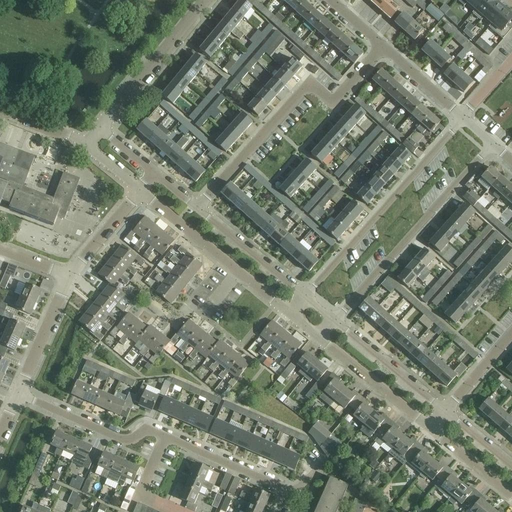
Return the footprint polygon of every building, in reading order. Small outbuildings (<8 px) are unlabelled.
[(240,0),(233,10),(244,19),(252,8),(242,0),(240,0)] [(254,0),(251,4),(260,13),(264,8),(254,0)] [(278,10),(283,5),(279,0),(278,0),(273,5),(278,10)] [(289,0),(286,4),(296,13),(305,3),(301,0),(289,0)] [(380,11),(389,1),(388,0),(371,0),(370,2),(380,11)] [(423,12),(427,8),(418,0),(412,0),(408,5),(413,9),(416,6),(423,12)] [(457,0),(457,1),(464,7),(466,5),(474,12),(484,0),(457,0)] [(493,0),(484,0),(474,12),(472,14),(481,21),(483,20),(482,19),(496,3),(497,3),(493,0)] [(390,20),(399,10),(389,1),(380,11),(390,20)] [(305,3),(296,13),(305,21),(314,11),(305,3)] [(497,3),(496,3),(482,19),(483,20),(490,26),(504,10),(497,3)] [(432,4),(426,11),(430,15),(436,8),(432,4)] [(445,5),(439,10),(445,15),(450,9),(445,5)] [(264,8),(260,13),(270,21),(274,17),(264,8)] [(225,20),(236,29),(244,19),(233,10),(225,20)] [(511,19),(511,16),(504,10),(490,26),(488,28),(502,40),(511,31),(506,26),(511,19)] [(305,21),(315,30),(324,20),(314,11),(305,21)] [(395,24),(404,33),(413,23),(404,14),(395,24)] [(274,17),(270,21),(280,30),(284,26),(274,17)] [(244,36),(243,35),(236,29),(225,20),(216,30),(227,39),(232,34),(240,41),(243,36),(244,36)] [(324,20),(315,30),(325,39),(334,29),(324,20)] [(438,25),(442,29),(452,38),(455,34),(441,21),(438,25)] [(414,41),(421,34),(423,31),(413,23),(404,33),(414,41)] [(269,24),(262,33),(266,37),(274,28),(269,24)] [(284,26),(280,30),(290,39),(293,34),(284,26)] [(334,29),(325,39),(334,47),(343,37),(334,29)] [(208,40),(219,49),(227,39),(216,30),(208,40)] [(243,35),(244,36),(243,36),(253,44),(257,48),(266,37),(262,33),(261,34),(258,31),(252,38),(246,33),(243,35)] [(297,31),(293,34),(298,39),(302,35),(297,31)] [(266,43),(270,47),(280,35),(276,32),(266,43)] [(293,34),(290,39),(299,47),(303,43),(298,39),(293,34)] [(461,47),(465,43),(455,34),(452,38),(461,47)] [(343,37),(334,47),(344,56),(353,46),(343,37)] [(219,49),(208,40),(200,50),(211,59),(219,49)] [(421,52),(431,61),(440,51),(430,42),(421,52)] [(256,55),(260,58),(270,47),(266,43),(256,55)] [(303,43),(299,47),(309,56),(313,52),(303,43)] [(245,53),(249,57),(257,48),(253,44),(245,53)] [(475,61),(479,56),(467,45),(456,57),(461,61),(468,54),(475,61)] [(487,45),(482,50),(489,56),(494,51),(487,45)] [(344,56),(347,58),(354,65),(363,55),(353,46),(344,56)] [(300,61),(304,57),(294,47),(290,51),(300,61)] [(441,69),(450,59),(440,51),(431,61),(441,69)] [(313,52),(309,56),(319,65),(323,60),(313,52)] [(249,57),(245,53),(237,63),(241,67),(249,57)] [(187,66),(197,74),(206,64),(195,55),(187,66)] [(246,66),(251,70),(260,58),(256,55),(246,66)] [(479,56),(475,61),(483,68),(473,78),(478,83),(492,68),(479,56)] [(282,69),(293,78),(302,68),(291,59),(282,69)] [(323,60),(319,65),(328,73),(332,69),(323,60)] [(241,67),(237,63),(228,74),(232,77),(241,67)] [(189,84),(197,74),(187,66),(178,76),(189,84)] [(237,77),(245,84),(252,76),(248,73),(251,70),(246,66),(237,77)] [(444,76),(454,85),(462,75),(452,66),(444,76)] [(314,67),(310,71),(315,75),(319,71),(314,67)] [(274,78),(284,88),(293,78),(282,69),(274,78)] [(342,78),(335,71),(332,69),(328,73),(339,82),(342,78)] [(381,71),(372,81),(382,90),(391,80),(381,71)] [(462,75),(454,85),(464,93),(472,84),(462,75)] [(181,94),(189,84),(178,76),(170,86),(181,94)] [(245,84),(237,77),(227,89),(231,92),(239,83),(243,86),(245,84)] [(265,88),(276,97),(284,88),(274,78),(265,88)] [(215,89),(219,92),(227,82),(223,79),(215,89)] [(401,88),(391,80),(382,90),(392,98),(401,88)] [(181,94),(170,86),(162,96),(169,102),(172,105),(181,94)] [(257,98),(267,107),(276,97),(265,88),(260,94),(258,91),(254,95),(257,98)] [(410,97),(401,88),(392,98),(402,107),(410,97)] [(206,98),(210,102),(219,92),(215,89),(206,98)] [(354,101),(362,108),(364,110),(368,106),(366,103),(369,99),(362,93),(354,101)] [(212,106),(216,109),(225,99),(221,95),(212,106)] [(420,106),(410,97),(402,107),(411,116),(420,106)] [(198,108),(202,112),(210,102),(206,98),(198,108)] [(267,107),(257,98),(248,108),(258,117),(267,107)] [(308,99),(303,105),(302,105),(294,114),(307,126),(323,108),(317,103),(315,105),(308,99)] [(159,105),(167,112),(169,114),(173,110),(163,101),(159,105)] [(371,103),(368,106),(364,110),(374,119),(377,114),(375,112),(377,109),(371,103)] [(222,115),(216,109),(212,106),(204,115),(208,119),(210,116),(216,122),(222,115)] [(355,106),(346,116),(356,125),(365,115),(355,106)] [(430,114),(420,106),(411,116),(421,124),(430,114)] [(202,112),(198,108),(189,118),(193,122),(202,112)] [(179,123),(183,119),(173,110),(169,114),(179,123)] [(233,124),(243,133),(252,123),(242,114),(233,124)] [(377,114),(374,119),(383,128),(387,123),(377,114)] [(430,114),(421,124),(416,130),(422,135),(427,129),(431,133),(439,124),(440,123),(430,114)] [(208,119),(204,115),(195,125),(199,129),(208,119)] [(337,125),(348,135),(356,125),(346,116),(337,125)] [(189,132),(193,127),(183,119),(179,123),(189,132)] [(137,131),(147,140),(156,129),(146,120),(137,131)] [(387,123),(383,128),(393,136),(397,132),(387,123)] [(235,143),(243,133),(233,124),(224,134),(235,143)] [(439,124),(431,133),(433,135),(438,129),(441,132),(444,129),(439,124)] [(339,144),(348,135),(337,125),(329,135),(339,144)] [(369,136),(373,140),(382,130),(378,126),(369,136)] [(198,140),(202,136),(193,127),(189,132),(198,140)] [(156,148),(166,138),(156,129),(147,140),(156,148)] [(375,143),(379,146),(388,136),(384,132),(375,143)] [(397,132),(393,136),(402,145),(406,140),(397,132)] [(215,144),(218,146),(226,153),(235,143),(224,134),(215,144)] [(329,135),(320,145),(330,154),(339,144),(329,135)] [(208,149),(212,144),(202,136),(198,140),(208,149)] [(360,146),(364,150),(373,140),(369,136),(360,146)] [(156,148),(166,157),(175,146),(166,138),(156,148)] [(183,138),(175,146),(166,157),(176,166),(185,155),(180,151),(188,142),(183,138)] [(405,147),(413,154),(418,147),(408,138),(406,140),(402,145),(405,147)] [(379,146),(375,143),(366,152),(371,156),(373,153),(377,157),(383,150),(379,146)] [(0,205),(1,202),(11,205),(9,209),(24,215),(54,226),(57,217),(64,220),(67,212),(69,213),(71,209),(69,208),(66,207),(77,179),(79,180),(80,180),(63,174),(53,200),(23,188),(29,172),(35,157),(20,152),(0,144),(0,205)] [(208,149),(211,151),(207,155),(213,161),(217,157),(218,158),(222,154),(212,144),(208,149)] [(311,155),(321,164),(330,154),(320,145),(311,155)] [(351,156),(356,160),(364,150),(360,146),(351,156)] [(400,147),(392,157),(402,166),(411,156),(400,147)] [(371,156),(366,152),(358,162),(362,165),(371,156)] [(185,155),(176,166),(185,174),(195,164),(185,155)] [(343,165),(347,169),(356,160),(351,156),(343,165)] [(392,157),(383,167),(393,176),(402,166),(392,157)] [(297,170),(308,180),(317,170),(306,160),(297,170)] [(358,162),(349,171),(353,175),(362,165),(358,162)] [(195,183),(205,173),(195,164),(185,174),(195,183)] [(243,169),(251,176),(253,178),(257,174),(247,165),(243,169)] [(334,175),(338,179),(347,169),(343,165),(334,175)] [(370,173),(374,177),(385,186),(393,176),(383,167),(379,172),(374,168),(370,173)] [(488,191),(491,187),(500,177),(490,168),(481,178),(487,183),(483,186),(488,191)] [(299,189),(308,180),(297,170),(288,180),(299,189)] [(344,185),(353,175),(349,171),(340,181),(344,185)] [(263,187),(267,183),(257,174),(253,178),(263,187)] [(374,177),(366,186),(376,196),(385,186),(374,177)] [(491,187),(496,191),(492,195),(498,200),(501,196),(510,186),(500,177),(491,187)] [(290,199),(299,189),(288,180),(279,190),(290,199)] [(333,185),(329,181),(320,191),(324,195),(333,185)] [(273,196),(276,191),(267,183),(263,187),(273,196)] [(221,194),(231,203),(240,193),(230,184),(221,194)] [(367,206),(376,196),(366,186),(357,196),(367,206)] [(511,187),(510,186),(501,196),(511,204),(511,203),(511,187)] [(339,191),(339,190),(335,187),(326,196),(330,200),(331,200),(336,204),(344,195),(339,191)] [(306,195),(312,200),(311,200),(316,204),(324,195),(320,191),(317,193),(312,188),(306,195)] [(282,204),(286,200),(276,191),(273,196),(282,204)] [(463,198),(473,207),(477,203),(480,200),(470,191),(463,198)] [(231,203),(240,212),(250,201),(240,193),(231,203)] [(330,200),(326,196),(317,206),(322,210),(330,200)] [(292,213),(296,209),(286,200),(282,204),(292,213)] [(302,210),(307,214),(316,204),(311,200),(302,210)] [(250,201),(240,212),(250,221),(260,210),(250,201)] [(363,211),(356,205),(353,202),(344,212),(354,221),(363,211)] [(477,203),(473,207),(483,216),(487,212),(477,203)] [(456,214),(466,224),(475,214),(464,204),(456,214)] [(313,219),(316,216),(320,219),(325,213),(322,210),(317,206),(309,216),(313,219)] [(491,207),(487,212),(483,216),(493,225),(497,220),(500,216),(491,207)] [(302,221),(305,217),(296,209),(292,213),(302,221)] [(250,221),(260,229),(269,219),(260,210),(250,221)] [(346,231),(354,221),(344,212),(339,217),(333,211),(329,216),(335,222),(346,231)] [(447,224),(457,233),(466,224),(456,214),(447,224)] [(311,230),(315,226),(305,217),(302,221),(311,230)] [(134,235),(141,240),(142,241),(155,226),(145,218),(135,229),(134,228),(126,239),(130,242),(133,238),(132,237),(134,235)] [(269,219),(260,229),(269,238),(279,227),(269,219)] [(497,220),(493,225),(502,233),(506,229),(497,220)] [(279,247),(289,236),(284,232),(289,225),(285,221),(279,227),(269,238),(279,247)] [(337,241),(346,231),(335,222),(326,232),(337,241)] [(447,224),(438,233),(449,243),(457,233),(447,224)] [(479,235),(484,239),(492,229),(488,225),(479,235)] [(144,242),(150,247),(152,249),(164,233),(155,226),(142,241),(141,240),(135,246),(139,250),(143,246),(142,245),(144,242)] [(321,239),(325,234),(315,226),(311,230),(321,239)] [(511,233),(506,229),(502,233),(511,241),(511,233)] [(486,242),(490,246),(495,241),(500,245),(504,240),(495,232),(486,242)] [(161,257),(174,241),(164,233),(152,249),(150,247),(144,254),(149,258),(152,254),(151,253),(153,250),(161,257)] [(429,243),(437,250),(440,253),(449,243),(438,233),(429,243)] [(331,248),(335,243),(325,234),(321,239),(331,248)] [(471,245),(475,249),(484,239),(479,235),(471,245)] [(289,236),(279,247),(289,255),(298,245),(289,236)] [(477,252),(481,256),(490,246),(486,242),(477,252)] [(510,264),(511,261),(511,246),(509,244),(500,254),(510,264)] [(299,264),(308,253),(298,245),(289,255),(299,264)] [(462,255),(466,259),(475,249),(471,245),(462,255)] [(136,258),(130,252),(122,246),(114,256),(129,268),(130,266),(135,260),(138,263),(137,264),(141,267),(145,263),(137,256),(136,258)] [(179,264),(194,276),(202,266),(190,257),(191,256),(181,247),(177,251),(182,255),(182,254),(185,257),(180,263),(179,264)] [(415,260),(426,269),(435,260),(424,250),(415,260)] [(468,262),(472,266),(481,256),(477,252),(468,262)] [(309,273),(318,262),(308,253),(299,264),(309,273)] [(500,254),(491,265),(501,274),(510,264),(500,254)] [(466,259),(462,255),(453,265),(458,269),(466,259)] [(114,256),(106,265),(121,277),(122,276),(127,270),(130,272),(129,273),(134,277),(137,272),(130,266),(129,268),(114,256)] [(186,286),(194,276),(179,264),(180,263),(173,257),(172,258),(170,261),(174,264),(174,263),(178,266),(173,272),(171,274),(186,286)] [(406,269),(417,279),(426,269),(415,260),(406,269)] [(459,272),(463,276),(472,266),(468,262),(459,272)] [(164,283),(179,295),(186,286),(171,274),(173,272),(161,263),(158,267),(166,274),(167,273),(170,275),(165,281),(164,283)] [(9,265),(0,285),(0,287),(5,290),(11,277),(14,278),(18,268),(9,265)] [(98,275),(110,284),(113,287),(113,286),(119,279),(123,282),(122,283),(126,286),(130,282),(122,276),(121,277),(106,265),(98,275)] [(482,275),(492,284),(501,274),(491,265),(482,275)] [(397,279),(405,286),(408,289),(417,279),(406,269),(397,279)] [(439,281),(443,285),(452,275),(448,271),(439,281)] [(450,282),(454,286),(463,276),(459,272),(450,282)] [(164,283),(165,281),(158,275),(154,280),(158,283),(159,282),(162,285),(156,293),(171,305),(179,295),(164,283)] [(482,275),(473,285),(483,294),(492,284),(482,275)] [(385,280),(392,287),(395,289),(398,285),(388,276),(385,280)] [(443,285),(439,281),(430,291),(434,294),(443,285)] [(441,293),(445,297),(454,286),(450,282),(441,293)] [(123,313),(127,309),(122,305),(122,306),(118,304),(125,296),(113,286),(113,287),(110,284),(101,295),(116,307),(123,313)] [(22,294),(21,297),(35,304),(41,292),(26,285),(26,286),(24,291),(22,294)] [(404,298),(408,293),(398,285),(395,289),(404,298)] [(473,285),(463,295),(474,304),(483,294),(473,285)] [(434,294),(430,291),(421,301),(425,304),(434,294)] [(414,306),(418,302),(408,293),(404,298),(414,306)] [(445,297),(441,293),(431,303),(436,307),(445,297)] [(115,322),(119,318),(115,315),(114,316),(111,313),(116,307),(101,295),(94,304),(108,316),(115,322)] [(454,305),(465,314),(474,304),(463,295),(454,305)] [(21,297),(16,310),(30,316),(35,304),(21,297)] [(378,308),(376,305),(368,299),(359,309),(369,318),(378,308)] [(424,315),(428,311),(418,302),(414,306),(424,315)] [(108,331),(111,327),(107,324),(106,325),(103,322),(108,316),(94,304),(86,313),(101,325),(108,331)] [(465,314),(454,305),(445,315),(455,325),(465,314)] [(369,318),(379,327),(388,316),(378,308),(369,318)] [(14,316),(4,311),(0,309),(0,316),(4,319),(2,324),(8,327),(5,333),(20,340),(25,327),(11,321),(14,316)] [(433,324),(437,319),(428,311),(424,315),(433,324)] [(96,331),(101,325),(86,313),(79,322),(87,329),(90,332),(100,341),(104,336),(99,333),(99,334),(96,331)] [(126,336),(138,322),(129,314),(117,328),(115,327),(109,335),(113,338),(117,333),(116,333),(118,330),(125,335),(126,336)] [(388,316),(379,327),(388,335),(398,325),(388,316)] [(438,336),(442,332),(443,332),(447,328),(443,324),(437,319),(433,324),(437,327),(433,332),(438,336)] [(179,337),(185,343),(186,344),(198,329),(189,321),(177,335),(176,334),(170,342),(174,346),(177,341),(176,340),(179,337)] [(138,342),(148,329),(138,322),(126,336),(125,335),(119,342),(123,346),(126,341),(128,337),(136,344),(138,342)] [(258,354),(261,356),(282,330),(272,322),(260,336),(268,343),(266,346),(265,345),(258,354)] [(398,325),(388,335),(398,344),(407,333),(398,325)] [(149,350),(161,335),(150,326),(148,329),(138,342),(146,348),(143,351),(142,350),(139,354),(143,357),(149,350)] [(453,341),(457,336),(447,328),(443,332),(453,341)] [(188,345),(194,350),(196,351),(208,336),(198,329),(186,344),(185,343),(179,350),(183,353),(187,348),(186,348),(188,345)] [(271,357),(273,359),(291,337),(282,330),(261,356),(262,357),(272,346),(278,350),(275,354),(274,353),(271,357)] [(0,345),(14,352),(20,340),(5,333),(2,340),(0,338),(0,345)] [(398,344),(408,353),(417,342),(407,333),(398,344)] [(158,356),(163,350),(168,344),(170,342),(161,335),(149,350),(155,355),(153,358),(152,357),(148,362),(153,365),(159,357),(158,356)] [(198,352),(206,358),(206,359),(208,356),(217,344),(208,336),(196,351),(194,350),(189,357),(193,361),(196,356),(195,356),(198,352)] [(462,350),(466,345),(457,336),(453,341),(462,350)] [(285,369),(284,368),(290,360),(289,359),(301,345),(291,337),(273,359),(275,360),(281,354),(287,359),(285,361),(284,361),(281,365),(278,368),(277,367),(273,372),(278,377),(285,369)] [(220,341),(217,344),(208,356),(215,362),(213,365),(212,364),(209,368),(213,372),(219,365),(218,364),(230,350),(220,341)] [(168,344),(163,350),(167,353),(172,347),(174,346),(170,342),(168,344)] [(417,342),(408,353),(417,361),(427,351),(417,342)] [(474,360),(478,356),(466,345),(462,350),(474,360)] [(218,364),(219,365),(225,370),(223,373),(222,372),(219,376),(223,380),(229,372),(228,372),(240,357),(230,350),(218,364)] [(417,361),(427,370),(436,359),(427,351),(417,361)] [(178,353),(173,358),(177,361),(179,363),(180,364),(184,358),(178,353)] [(298,373),(304,377),(317,362),(307,354),(297,366),(301,369),(298,373)] [(249,365),(240,357),(228,372),(229,372),(235,378),(232,381),(231,380),(228,384),(232,387),(240,377),(239,376),(249,365)] [(9,363),(0,359),(0,373),(4,376),(9,363)] [(269,359),(264,365),(268,369),(273,363),(269,359)] [(427,370),(437,379),(446,368),(436,359),(427,370)] [(84,366),(93,370),(96,371),(99,366),(87,361),(84,366)] [(318,382),(321,378),(327,370),(317,362),(304,377),(310,382),(313,378),(318,382)] [(285,380),(295,368),(290,364),(280,376),(285,380)] [(458,379),(467,369),(461,364),(452,374),(446,368),(437,379),(447,387),(456,377),(458,379)] [(99,366),(96,371),(108,376),(110,371),(99,366)] [(110,371),(108,376),(120,382),(122,376),(110,371)] [(334,401),(344,389),(338,383),(341,380),(332,373),(323,385),(327,389),(324,393),(334,401)] [(122,376),(120,382),(132,387),(134,382),(122,376)] [(182,390),(184,384),(172,379),(170,383),(170,384),(182,390)] [(501,384),(509,391),(511,393),(511,392),(511,385),(505,380),(501,384)] [(170,384),(170,383),(165,381),(158,396),(164,398),(170,384)] [(77,382),(71,395),(84,401),(89,388),(77,382)] [(184,384),(182,390),(194,395),(196,389),(184,384)] [(310,400),(320,388),(315,384),(305,396),(310,400)] [(95,406),(101,393),(89,388),(84,401),(95,406)] [(196,389),(194,395),(206,400),(208,394),(196,389)] [(348,406),(352,409),(362,398),(353,391),(351,394),(344,389),(334,401),(344,409),(348,406)] [(152,412),(158,398),(145,392),(140,390),(134,403),(140,405),(139,407),(152,412)] [(289,403),(293,396),(282,390),(278,397),(289,403)] [(116,392),(113,398),(107,411),(120,417),(122,412),(126,413),(127,409),(131,410),(137,397),(129,394),(127,397),(116,392)] [(95,406),(107,411),(113,398),(101,393),(95,406)] [(208,394),(206,400),(218,405),(220,400),(208,394)] [(353,416),(363,425),(374,413),(367,407),(370,404),(362,398),(352,409),(356,413),(353,416)] [(164,399),(163,402),(159,412),(171,417),(176,404),(164,399)] [(479,410),(489,419),(498,408),(488,400),(479,410)] [(234,412),(236,407),(224,401),(222,407),(234,412)] [(176,404),(171,417),(183,422),(188,409),(176,404)] [(236,407),(234,412),(246,417),(248,412),(236,407)] [(489,419),(499,428),(508,417),(498,408),(489,419)] [(183,422),(195,427),(200,415),(188,409),(183,422)] [(248,412),(246,417),(258,422),(260,417),(248,412)] [(369,439),(374,433),(377,429),(381,433),(391,421),(382,415),(380,418),(374,413),(363,425),(364,426),(360,431),(369,439)] [(195,427),(207,433),(212,420),(200,415),(195,427)] [(260,417),(258,422),(270,428),(272,422),(260,417)] [(511,420),(508,417),(499,428),(508,436),(511,432),(511,420)] [(210,434),(222,440),(228,427),(216,421),(210,434)] [(382,445),(387,444),(393,449),(403,436),(397,431),(399,428),(391,421),(381,433),(374,442),(380,447),(382,445)] [(272,422),(270,428),(282,433),(284,427),(272,422)] [(313,427),(308,433),(308,434),(311,436),(319,448),(327,438),(330,435),(316,423),(313,427)] [(222,440),(234,445),(240,432),(228,427),(222,440)] [(284,427),(282,433),(294,438),(296,433),(284,427)] [(51,446),(57,449),(54,454),(60,457),(62,451),(68,437),(57,432),(51,446)] [(240,432),(234,445),(246,450),(252,437),(240,432)] [(294,438),(306,443),(308,438),(296,433),(294,438)] [(403,436),(393,449),(389,454),(403,466),(405,463),(420,445),(412,439),(409,442),(403,436)] [(68,437),(62,451),(74,456),(80,443),(68,437)] [(252,437),(246,450),(258,455),(264,442),(252,437)] [(258,455),(270,460),(276,447),(264,442),(258,455)] [(80,443),(74,456),(71,462),(88,470),(93,459),(88,457),(92,448),(80,443)] [(405,463),(420,475),(432,460),(426,455),(428,452),(420,445),(405,463)] [(282,466),(287,453),(276,447),(270,460),(282,466)] [(98,467),(104,470),(101,477),(106,479),(116,458),(104,453),(98,467)] [(294,471),(300,458),(287,453),(282,466),(294,471)] [(42,454),(33,473),(39,475),(47,456),(42,454)] [(106,479),(117,484),(118,484),(127,463),(116,458),(106,479)] [(424,480),(427,477),(432,481),(435,477),(440,481),(449,469),(441,462),(438,466),(432,460),(420,475),(419,476),(424,480)] [(123,486),(126,479),(133,482),(139,469),(127,463),(118,484),(123,486)] [(190,476),(204,482),(209,470),(195,464),(190,476)] [(449,500),(461,484),(455,479),(458,476),(449,469),(440,481),(434,488),(449,500)] [(375,472),(369,479),(375,484),(381,477),(375,472)] [(28,484),(34,487),(39,489),(44,478),(38,476),(39,475),(33,473),(28,484)] [(225,492),(227,485),(231,476),(226,474),(219,489),(225,492)] [(190,476),(185,488),(198,494),(201,487),(211,492),(213,486),(204,482),(190,476)] [(72,479),(69,487),(71,488),(73,488),(78,490),(79,491),(84,479),(77,477),(76,481),(72,479)] [(234,495),(236,489),(240,480),(235,478),(228,493),(234,495)] [(330,478),(323,493),(314,511),(333,511),(345,485),(330,478)] [(87,494),(92,483),(86,480),(81,492),(87,494)] [(58,492),(60,487),(54,484),(51,489),(58,492)] [(465,501),(469,504),(478,493),(470,486),(468,489),(461,484),(449,500),(447,501),(453,506),(457,502),(461,505),(465,501)] [(180,499),(188,503),(185,509),(191,511),(194,511),(196,507),(194,505),(198,494),(185,488),(180,499)] [(120,509),(126,511),(135,491),(129,489),(120,509)] [(239,498),(250,503),(264,508),(269,497),(255,491),(253,497),(242,492),(239,498)] [(67,503),(73,506),(78,494),(72,492),(67,503)] [(487,500),(478,493),(469,504),(473,508),(470,511),(487,511),(491,508),(484,503),(487,500)] [(77,511),(80,503),(83,497),(78,494),(73,506),(72,508),(77,511)] [(217,494),(214,501),(220,503),(223,497),(217,494)] [(109,504),(111,499),(105,496),(103,501),(109,504)] [(226,498),(223,505),(228,507),(231,500),(226,498)] [(352,506),(363,511),(366,505),(355,500),(352,506)] [(89,501),(85,510),(89,511),(91,511),(95,504),(89,501)] [(217,509),(220,503),(214,501),(212,507),(217,509)] [(133,511),(139,511),(143,506),(137,503),(133,511)] [(262,511),(264,508),(250,503),(248,509),(239,505),(237,511),(239,511),(262,511)]
